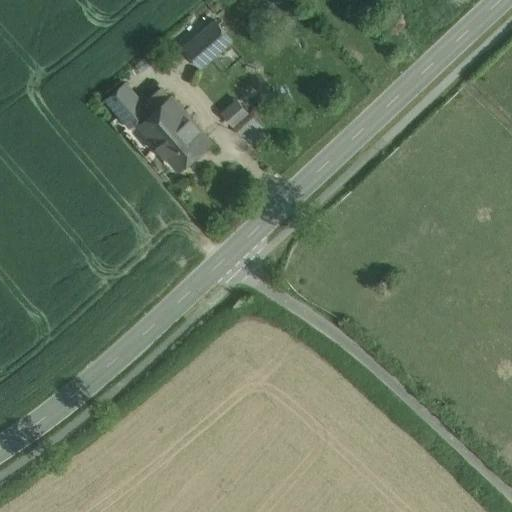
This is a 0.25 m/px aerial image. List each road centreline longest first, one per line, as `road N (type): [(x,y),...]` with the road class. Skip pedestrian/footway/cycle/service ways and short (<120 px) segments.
road 1 (secondary): [(503,0),(229,257)]
road 2 (unclassified): [(229,257),(345,337),(511,492)]
road 3 (secondary): [(229,257),(0,449)]
